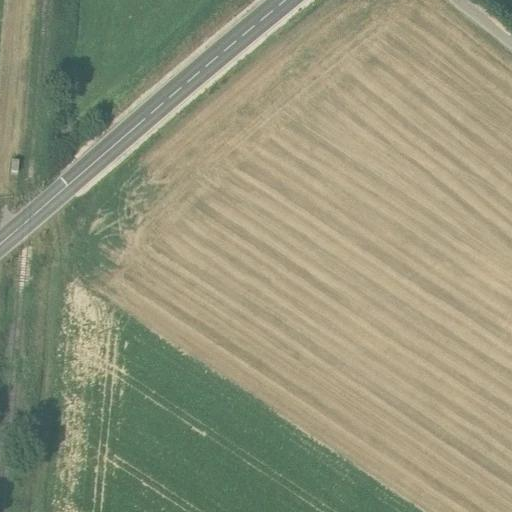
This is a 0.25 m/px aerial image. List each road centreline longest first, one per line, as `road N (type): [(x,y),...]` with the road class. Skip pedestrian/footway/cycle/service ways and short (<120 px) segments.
road 1 (secondary): [(0,249),(285,0)]
road 2 (track): [(42,213),(51,224),(32,511)]
road 3 (track): [(18,0),(2,202),(12,238)]
